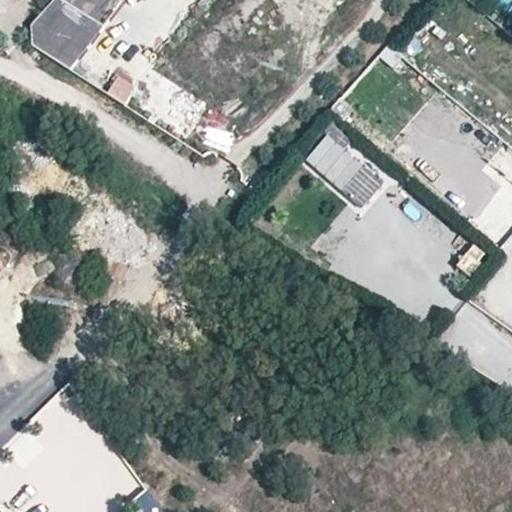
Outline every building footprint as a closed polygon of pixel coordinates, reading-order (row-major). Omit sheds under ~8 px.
[(69,0),(55,0),(26,32),(70,72),(105,33),(69,0)] [(162,0),(137,0),(138,11),(163,9),(162,0)] [(143,80),(157,63),(147,55),(133,72),(143,80)] [(160,70),(151,82),(176,100),(185,89),(160,70)] [(130,103),(137,82),(116,76),(110,96),(130,103)] [(379,115),(365,133),(382,147),(396,129),(379,115)] [(362,216),(397,177),(338,124),(303,163),(362,216)] [(452,191),(444,201),(465,217),(473,208),(452,191)] [(476,278),(489,250),(471,242),(458,270),(476,278)] [(437,344),(511,390),(511,338),(460,307),(437,344)] [(39,410),(46,422),(76,405),(68,393),(39,410)] [(76,406),(41,434),(61,459),(96,431),(76,406)] [(25,470),(46,446),(26,428),(4,451),(25,470)] [(86,456),(98,484),(126,473),(114,444),(86,456)] [(166,511),(151,488),(134,500),(142,511),(166,511)] [(61,511),(51,498),(32,511),(61,511)]
